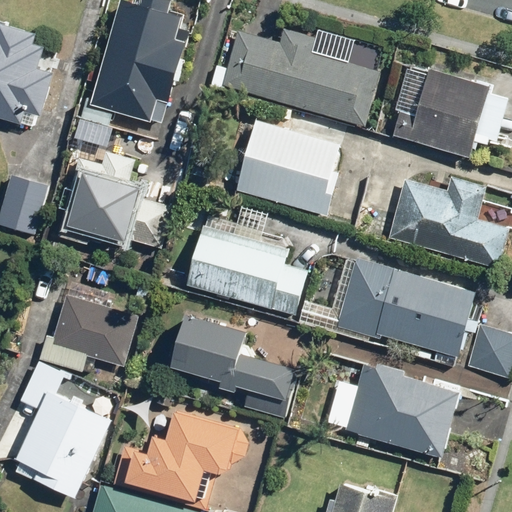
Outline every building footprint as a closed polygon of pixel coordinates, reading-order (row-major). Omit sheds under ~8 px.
[(135,0),(135,2),(127,0),(123,0),(91,104),(162,126),(192,30),(180,26),(183,16),(170,12),(173,1),(171,0),(135,0)] [(0,22),(0,116),(24,124),(28,109),(44,114),(57,72),(40,67),(47,45),(36,42),(38,33),(0,22)] [(283,41),(240,28),(224,84),(367,126),(383,71),(318,52),(323,38),(287,28),(283,41)] [(397,110),(390,135),(473,157),(478,136),(501,142),(511,101),(511,96),(492,91),(495,82),(433,65),(419,116),(397,110)] [(345,142),(259,118),(238,191),(332,217),(345,173),(337,171),(345,142)] [(82,158),(106,164),(110,151),(116,127),(82,119),(72,156),(82,158)] [(106,164),(82,158),(60,236),(90,244),(91,240),(104,243),(106,235),(129,242),(130,239),(165,249),(176,207),(141,197),(144,187),(132,183),(139,159),(110,151),(106,164)] [(52,185),(14,174),(0,221),(0,223),(37,234),(52,185)] [(448,190),(407,179),(391,240),(502,268),(511,229),(511,226),(480,218),(489,183),(452,174),(448,190)] [(292,247),(207,223),(190,285),(298,315),(311,268),(288,262),(292,247)] [(479,290),(359,255),(339,324),(459,359),(479,290)] [(48,336),(42,359),(84,371),(89,355),(127,366),(142,314),(69,293),(56,338),(48,336)] [(251,331),(190,312),(174,367),(204,376),(203,381),(239,392),(241,385),(252,389),(247,407),(292,420),(299,396),(292,394),(300,368),(245,352),(251,331)] [(511,330),(482,322),(469,369),(511,380),(511,330)] [(410,370),(368,359),(348,430),(446,457),(464,392),(408,377),(410,370)] [(78,497),(114,421),(58,395),(67,376),(42,364),(24,401),(43,410),(20,459),(42,470),(38,479),(78,497)] [(242,429),(177,411),(170,438),(158,434),(153,452),(127,445),(116,484),(210,510),(215,491),(210,490),(215,471),(223,473),(232,469),(242,429)] [(395,511),(400,498),(345,482),(336,511),(395,511)] [(201,511),(103,485),(95,511),(201,511)]
